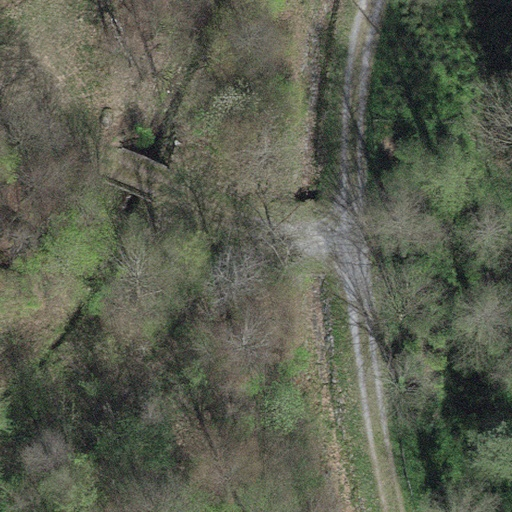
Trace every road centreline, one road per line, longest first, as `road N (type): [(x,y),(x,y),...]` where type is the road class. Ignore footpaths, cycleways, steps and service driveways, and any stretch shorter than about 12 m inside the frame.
road 1 (track): [(393,511),(367,414),(352,288),(348,166),(370,0)]
road 2 (track): [(22,0),(47,80),(110,159),(209,208),(269,222),(350,223)]
